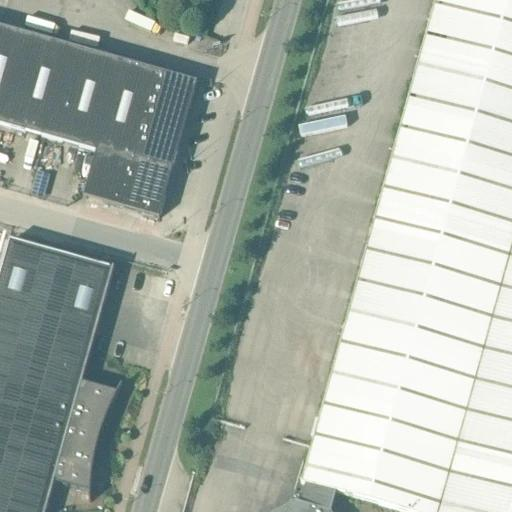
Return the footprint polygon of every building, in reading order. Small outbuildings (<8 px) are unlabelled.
[(283,511),(332,511),(337,495),(397,511),(511,511),(511,0),(437,0),(302,485),(307,487),(302,507),(295,505),(283,511)] [(0,126),(27,134),(53,43),(0,28),(0,126)] [(97,154),(123,63),(53,43),(27,134),(45,139),(97,154)] [(97,154),(173,175),(199,84),(123,63),(97,154)] [(160,220),(173,175),(97,154),(84,199),(160,220)] [(122,387),(117,395),(82,385),(114,272),(11,243),(0,282),(0,511),(46,511),(54,485),(89,495),(89,504),(91,504),(91,498),(91,492),(92,486),(92,480),(93,472),(97,448),(99,448),(100,448),(101,448),(102,446),(103,445),(103,444),(103,443),(103,442),(103,441),(102,440),(101,439),(100,439),(106,423),(109,416),(112,409),(115,403),(117,398),(120,393),(123,387),(122,387)]
